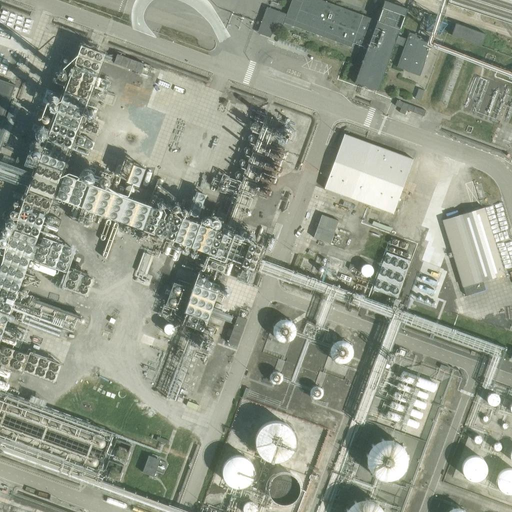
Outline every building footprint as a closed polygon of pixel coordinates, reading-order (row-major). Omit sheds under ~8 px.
[(384,1),(377,21),(363,16),(319,0),(291,0),(286,15),(278,11),(274,10),(273,13),(268,11),(262,30),(261,32),(269,34),(273,22),(283,26),(284,23),(351,48),(352,44),(366,49),(354,83),(377,92),(395,44),(404,48),(396,68),(419,76),(429,49),(431,49),(433,44),(431,43),(432,42),(409,33),(407,40),(397,37),(407,9),(384,1)] [(451,35),(481,46),(485,34),(456,23),(451,35)] [(280,38),(275,50),(304,60),(308,49),(280,38)] [(0,366),(25,377),(29,369),(58,381),(64,368),(31,355),(29,360),(1,349),(6,337),(19,342),(22,334),(9,328),(14,314),(75,338),(81,325),(37,308),(40,300),(22,293),(32,265),(70,279),(67,289),(93,299),(99,282),(72,272),(78,254),(43,241),(58,201),(210,258),(188,319),(194,321),(189,338),(195,340),(177,391),(160,384),(156,393),(172,399),(171,403),(190,409),(198,388),(189,385),(197,362),(194,361),(201,342),(208,344),(235,267),(249,272),(250,269),(256,271),(262,256),(251,252),(254,243),(242,238),(259,192),(271,197),(296,128),(270,119),(245,186),(228,179),(221,198),(238,205),(227,235),(200,225),(211,196),(200,192),(189,221),(137,202),(148,173),(137,169),(126,198),(67,176),(95,101),(105,105),(112,87),(100,82),(109,61),(89,53),(82,70),(64,63),(54,89),(61,92),(36,155),(45,159),(27,208),(20,205),(4,248),(11,250),(4,269),(0,267),(0,366)] [(151,66),(117,54),(114,63),(148,75),(151,66)] [(0,127),(15,86),(0,80),(0,127)] [(421,101),(424,91),(418,89),(415,99),(421,101)] [(397,101),(395,106),(401,108),(399,113),(405,115),(407,110),(424,116),(426,111),(397,101)] [(393,214),(413,159),(344,134),(324,189),(393,214)] [(161,157),(156,173),(164,176),(170,160),(161,157)] [(36,165),(17,158),(14,166),(32,173),(36,165)] [(10,173),(10,183),(22,182),(21,172),(10,173)] [(505,274),(485,207),(443,220),(466,296),(487,290),(484,281),(505,274)] [(339,221),(322,215),(313,238),(330,244),(339,221)] [(393,229),(372,221),(370,225),(392,233),(393,229)] [(147,254),(140,273),(145,275),(152,256),(147,254)] [(342,270),(345,263),(332,258),(329,265),(342,270)] [(378,266),(378,265),(378,263),(376,260),(373,259),(370,258),(368,259),(366,261),(365,263),(364,266),(365,268),(367,271),(369,272),(371,272),(374,272),(376,271),(378,268),(378,266)] [(227,344),(236,347),(246,319),(237,316),(227,344)] [(297,331),(297,330),(297,327),(295,323),(292,321),(290,320),(287,320),(284,320),(283,321),(280,323),(277,326),(277,328),(276,330),(277,334),(279,337),(282,340),(284,341),(286,341),(289,341),(293,339),(295,337),(296,335),(297,333),(297,331)] [(351,350),(351,348),(350,345),(348,342),(346,340),(343,339),(341,339),(337,340),(334,342),(331,345),(331,347),(330,349),(331,353),(332,355),(333,357),(336,359),(338,360),(341,360),(343,360),(345,359),(348,357),(350,354),(351,352),(351,350)] [(281,375),(281,373),(279,371),(278,370),(276,369),(273,370),(272,371),(271,373),(270,375),(270,377),(272,379),(273,380),(275,380),(278,380),(280,379),(281,377),(281,375)] [(418,377),(416,386),(435,391),(437,381),(418,377)] [(322,391),(322,389),(321,387),(319,385),(317,385),(315,385),(313,387),(312,388),(311,390),(311,393),(312,394),(314,395),(316,396),(318,396),(320,395),(321,393),(322,391)] [(427,400),(428,391),(411,388),(408,403),(425,407),(427,400)] [(498,402),(498,400),(498,398),(497,396),(495,395),(493,395),(491,395),(489,396),(488,397),(487,399),(487,401),(488,403),(489,404),(491,405),(493,406),(495,405),(497,404),(498,402)] [(296,438),(296,435),(295,432),(293,429),(291,427),(289,425),(286,423),(282,422),(279,422),(274,423),(271,425),(268,427),(266,430),(265,432),(264,435),(264,438),(264,441),(265,445),(267,447),(269,449),(270,451),(273,453),(277,454),(280,454),(282,454),(286,453),(289,451),(291,449),(293,447),(295,445),(296,441),(296,438)] [(482,439),(482,438),(482,437),(481,436),(480,434),(478,434),(477,434),(475,435),(474,437),(474,438),(474,440),(475,441),(476,442),(477,442),(480,442),(481,441),(482,440),(482,439)] [(407,455),(406,451),(405,447),(404,444),(401,441),(398,439),(395,437),(391,436),(386,435),(382,436),(379,437),(375,439),(373,441),(370,444),(369,448),(367,452),(367,455),(368,459),(369,463),(371,466),(373,469),(375,471),(379,473),(382,474),(387,474),(390,474),(393,473),(397,472),(400,469),(402,467),(405,463),(406,460),(407,455)] [(170,440),(158,436),(156,441),(168,445),(170,440)] [(502,445),(502,443),(501,442),(499,441),(498,441),(496,441),(495,442),(494,443),(494,445),(494,447),(495,448),(496,449),(498,449),(500,449),(501,448),(502,447),(502,445)] [(133,446),(123,442),(119,454),(128,458),(133,446)] [(258,470),(257,466),(256,463),(255,461),(253,458),(251,456),(248,455),(246,454),(242,453),(239,454),(236,455),(233,456),(230,458),(229,461),(227,463),(226,466),(226,469),(226,472),(227,475),(228,478),(230,480),(232,482),(235,484),(238,485),(241,486),(244,485),(247,485),(250,483),(252,482),(254,479),(256,476),(258,473),(258,470)] [(487,467),(487,464),(486,461),(485,460),(483,457),(482,456),(479,455),(477,454),(475,453),(472,454),(469,454),(466,456),(465,457),(463,459),(462,461),(461,464),(461,466),(461,469),(461,471),(462,473),(464,475),(466,477),(468,478),(471,479),(473,480),(475,480),(478,479),(480,478),(483,476),(484,474),(486,472),(487,469),(487,467)] [(149,456),(143,473),(155,477),(161,460),(149,456)] [(125,466),(116,462),(111,474),(120,478),(125,466)] [(511,465),(510,465),(508,465),(504,466),(501,467),(499,469),(497,471),(496,473),(495,476),(495,478),(496,483),(497,485),(499,487),(500,488),(503,490),(507,491),(510,491),(511,490),(511,465)] [(304,486),(303,483),(303,480),(301,478),(300,475),(297,473),(294,471),(291,470),(288,470),(285,470),(282,471),(279,473),(276,475),(274,477),(273,480),(272,483),(272,486),(272,489),(273,492),(274,495),(277,498),(279,500),(282,501),(285,502),(288,502),(290,502),(293,501),(296,500),(299,498),(301,496),(302,493),(303,490),(304,486)] [(257,506),(257,503),(256,501),(254,500),(250,498),(248,499),(245,500),(243,502),(242,505),(242,508),(244,511),(245,511),(254,511),(255,511),(256,509),(257,506)] [(383,511),(382,508),(380,505),(377,502),(373,500),(370,498),(366,498),(363,498),(359,499),(355,500),(351,503),(349,506),(347,510),(345,511),(383,511)]
